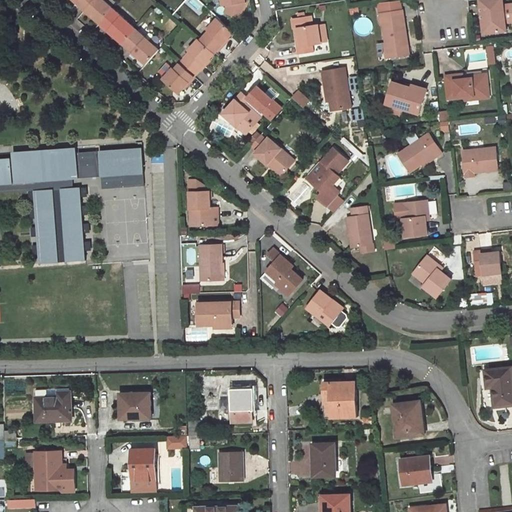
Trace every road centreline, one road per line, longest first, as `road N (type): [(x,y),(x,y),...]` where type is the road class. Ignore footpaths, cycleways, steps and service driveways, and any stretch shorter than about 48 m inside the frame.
road 1 (unclassified): [(511,315),(426,323),(374,307),(178,130)]
road 2 (residential): [(0,367),(276,359)]
road 3 (residential): [(276,359),(414,362),(439,385),(465,441)]
road 4 (unclassified): [(178,130),(32,0)]
road 5 (residential): [(262,0),(260,36),(178,130)]
road 6 (residential): [(280,511),(276,359)]
